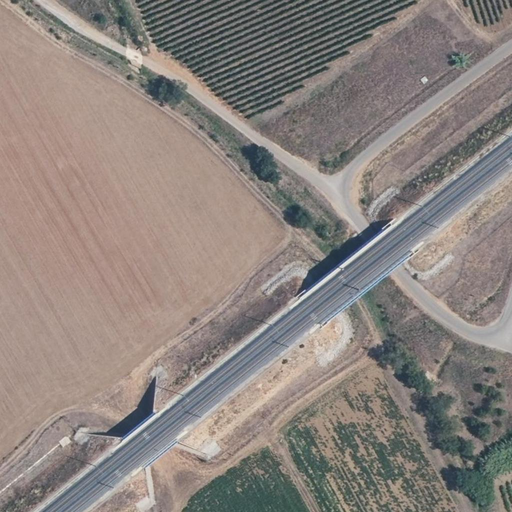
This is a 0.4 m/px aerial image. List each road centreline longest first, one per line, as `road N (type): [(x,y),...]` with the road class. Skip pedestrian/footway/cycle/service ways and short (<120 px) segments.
road 1 (unclassified): [(341,191),(296,167),(181,79),(40,0)]
road 2 (unclassified): [(503,341),(465,331),(428,305),(341,191)]
road 3 (unclassified): [(341,191),(360,158),(511,47)]
